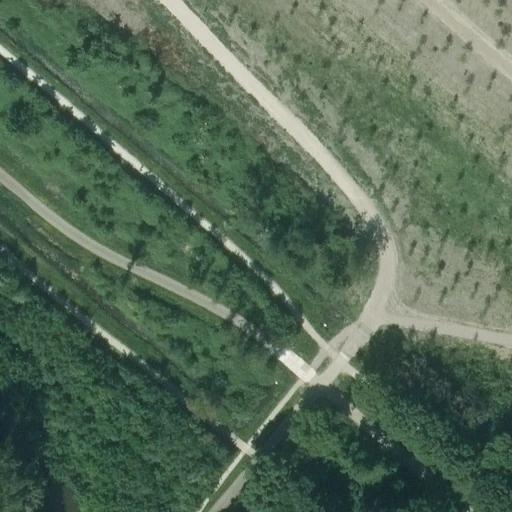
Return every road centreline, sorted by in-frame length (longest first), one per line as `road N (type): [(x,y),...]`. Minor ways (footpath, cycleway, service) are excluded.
road 1 (unknown): [(0,48),(511,509)]
road 2 (motorway): [(394,0),(511,98)]
